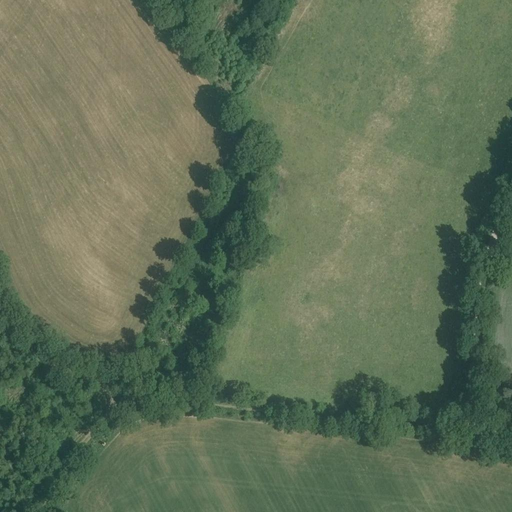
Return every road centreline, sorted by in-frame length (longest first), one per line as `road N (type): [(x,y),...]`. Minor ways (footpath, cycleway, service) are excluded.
road 1 (track): [(466,431),(111,392)]
road 2 (track): [(466,431),(481,287),(511,191)]
road 3 (track): [(111,392),(62,370),(16,336),(0,310)]
road 4 (track): [(44,511),(111,392)]
